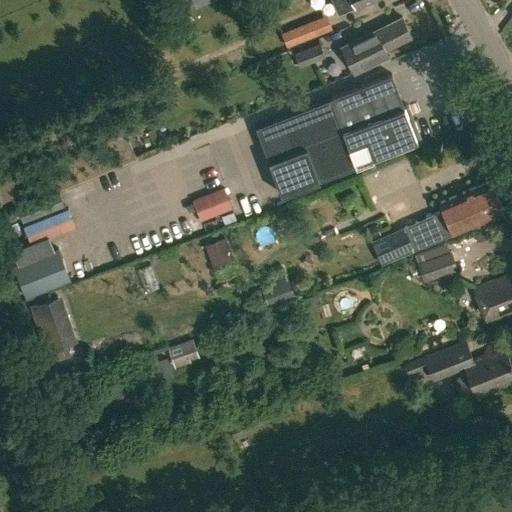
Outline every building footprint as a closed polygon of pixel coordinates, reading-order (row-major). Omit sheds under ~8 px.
[(331,0),(338,15),(359,5),(367,5),(371,0),(331,0)] [(280,31),(286,46),(312,36),(333,27),(327,13),(280,31)] [(341,45),(354,71),(388,54),(385,48),(411,35),(402,16),(341,45)] [(293,51),(299,66),(325,55),(319,40),(293,51)] [(256,125),(281,193),(422,139),(414,119),(410,121),(392,73),(256,125)] [(0,201),(12,197),(5,178),(0,180),(0,201)] [(454,232),(504,210),(491,180),(440,202),(443,210),(403,227),(413,250),(454,232)] [(237,189),(247,214),(257,210),(247,185),(237,189)] [(191,200),(199,221),(231,208),(230,206),(231,205),(224,187),(192,198),(193,199),(191,200)] [(26,227),(34,245),(79,227),(72,208),(26,227)] [(413,250),(403,227),(371,241),(381,264),(413,250)] [(204,245),(212,268),(233,261),(224,237),(204,245)] [(104,242),(94,246),(103,266),(113,262),(104,242)] [(414,253),(423,280),(457,268),(451,248),(449,249),(446,242),(414,253)] [(59,246),(14,264),(26,295),(71,277),(59,246)] [(186,282),(182,266),(172,269),(170,260),(141,267),(147,292),(186,282)] [(125,265),(107,278),(112,285),(114,283),(124,297),(140,285),(125,265)] [(511,272),(473,287),(486,321),(511,310),(511,272)] [(295,294),(290,278),(263,287),(269,303),(295,294)] [(75,285),(82,308),(99,303),(93,281),(75,285)] [(302,300),(305,308),(321,303),(318,294),(302,300)] [(168,348),(175,369),(191,363),(190,360),(199,357),(193,339),(168,348)] [(461,395),(468,398),(475,395),(476,396),(511,381),(511,365),(504,346),(473,358),(465,340),(424,357),(432,379),(464,366),(466,372),(459,375),(456,382),(461,395)] [(263,408),(252,413),(257,425),(268,420),(263,408)] [(257,425),(252,413),(252,412),(228,421),(234,437),(258,427),(257,425)]
